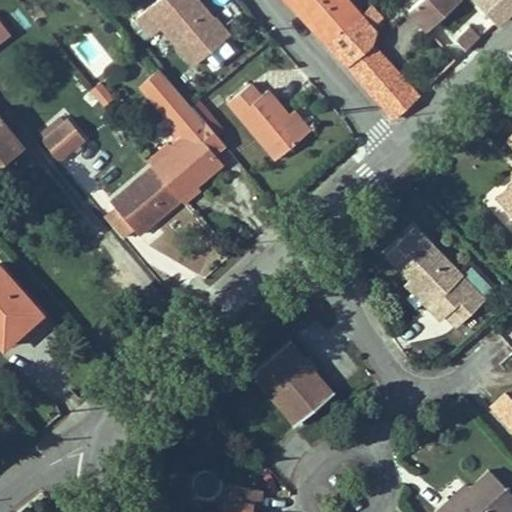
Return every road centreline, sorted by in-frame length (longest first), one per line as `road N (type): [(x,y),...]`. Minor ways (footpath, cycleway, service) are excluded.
road 1 (tertiary): [(296,234),(69,442)]
road 2 (residential): [(296,234),(400,404)]
road 3 (residential): [(266,0),(390,150)]
road 4 (tertiary): [(511,32),(390,150)]
road 5 (residential): [(400,404),(333,471),(329,511)]
road 6 (tertiary): [(390,150),(296,234)]
